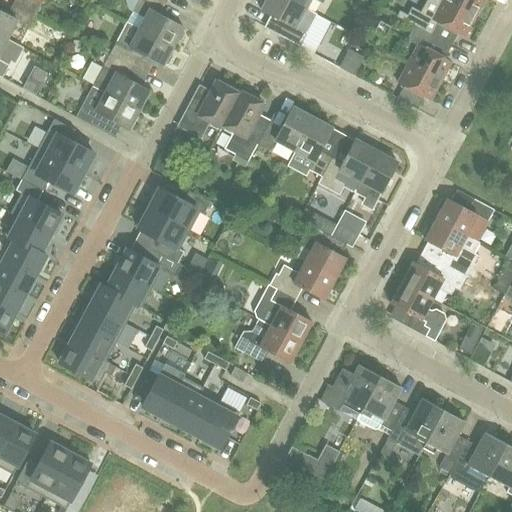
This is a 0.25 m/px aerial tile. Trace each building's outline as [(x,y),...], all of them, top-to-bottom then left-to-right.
[(39,0),(14,0),(14,2),(36,14),(43,2),(39,0)] [(160,15),(166,2),(161,0),(138,0),(132,12),(145,18),(140,29),(173,47),(176,41),(181,40),(184,34),(182,29),(183,27),(160,15)] [(300,20),(305,9),(288,0),(266,0),(261,11),(285,24),(279,35),(300,47),(311,26),(300,20)] [(288,0),(305,9),(310,0),(314,0),(323,4),(325,0),(288,0)] [(413,26),(431,35),(451,46),(458,33),(465,37),(475,18),(442,0),(441,0),(426,0),(420,11),(411,5),(406,14),(398,10),(395,16),(413,26)] [(441,0),(442,0),(475,18),(484,0),(441,0)] [(36,14),(14,2),(7,15),(0,10),(0,35),(6,39),(17,20),(29,27),(36,14)] [(451,46),(431,35),(413,26),(408,36),(409,40),(418,44),(408,64),(441,81),(451,62),(444,58),(451,46)] [(170,53),(173,47),(140,29),(134,39),(121,32),(110,54),(132,66),(139,54),(162,66),(163,64),(168,64),(172,57),(170,53)] [(24,49),(6,39),(0,35),(0,76),(2,78),(12,59),(17,61),(24,49)] [(349,49),(339,68),(354,76),(364,57),(349,49)] [(126,78),(132,66),(110,54),(93,86),(105,92),(139,110),(149,91),(126,78)] [(431,100),(441,81),(408,64),(397,83),(404,86),(397,99),(417,109),(424,97),(431,100)] [(239,94),(216,81),(204,104),(192,98),(177,126),(201,139),(210,122),(222,128),(223,126),(222,125),(239,94)] [(248,162),(257,145),(263,133),(251,127),(263,104),(240,91),(239,94),(222,125),(223,126),(233,131),(224,149),(248,162)] [(128,130),(139,110),(105,92),(95,111),(83,105),(76,117),(98,129),(105,117),(128,130)] [(295,151),(313,118),(293,107),(280,130),(268,124),(263,133),(257,145),(270,151),(275,141),(295,151)] [(322,177),(332,158),(320,151),(332,128),(313,118),(295,151),(314,162),(309,170),(322,177)] [(75,131),(54,119),(38,149),(83,174),(94,154),(70,141),(75,131)] [(360,181),(376,152),(355,140),(342,164),(332,158),(322,177),(318,184),(339,195),(350,176),(360,181)] [(83,174),(38,149),(21,180),(43,191),(48,181),(72,194),(83,174)] [(389,155),(384,156),(376,152),(360,181),(355,191),(366,197),(363,202),(364,206),(372,210),(397,163),(396,162),(395,158),(389,155)] [(163,160),(155,169),(169,181),(176,173),(163,160)] [(159,189),(148,209),(190,231),(199,212),(204,215),(210,202),(188,191),(183,202),(159,189)] [(10,213),(51,234),(61,215),(21,193),(10,213)] [(447,199),(446,200),(442,198),(437,208),(441,210),(436,219),(466,236),(477,242),(483,230),(488,221),(494,210),(474,199),(468,210),(447,199)] [(331,235),(338,223),(306,206),(300,218),(331,235)] [(190,231),(148,209),(138,229),(179,251),(190,231)] [(28,246),(41,253),(51,234),(10,213),(10,214),(14,216),(4,235),(9,238),(27,247),(28,246)] [(477,242),(466,236),(436,219),(430,229),(426,227),(421,236),(425,238),(424,240),(446,252),(440,263),(466,277),(478,255),(475,254),(481,244),(477,242)] [(331,236),(352,247),(359,235),(338,223),(331,236)] [(324,247),(330,236),(311,225),(299,246),(310,252),(304,263),(335,279),(346,259),(324,247)] [(255,228),(252,227),(249,233),(273,246),(277,240),(269,236),(255,228)] [(46,255),(41,253),(28,246),(27,247),(9,238),(0,255),(0,256),(36,275),(46,255)] [(126,249),(116,269),(152,289),(162,270),(175,277),(182,266),(160,254),(155,265),(126,249)] [(36,275),(0,256),(0,280),(25,294),(36,275)] [(198,260),(192,271),(199,275),(205,264),(198,260)] [(503,296),(511,279),(511,261),(509,260),(492,291),(503,296)] [(466,277),(440,263),(434,274),(413,262),(401,283),(432,299),(438,289),(448,294),(453,292),(456,286),(474,295),(480,284),(466,277)] [(324,300),(335,279),(304,263),(298,274),(283,266),(278,275),(276,273),(269,285),(276,289),(296,299),(302,288),(324,300)] [(152,289),(116,269),(106,287),(119,295),(118,297),(136,306),(141,309),(152,289)] [(511,279),(503,296),(511,301),(511,279)] [(0,280),(0,305),(15,314),(25,294),(0,280)] [(427,310),(432,299),(401,283),(390,303),(412,315),(406,326),(433,341),(444,320),(443,314),(436,311),(431,312),(427,310)] [(276,289),(269,285),(267,284),(255,307),(257,319),(301,343),(312,322),(290,311),(296,299),(276,289)] [(90,305),(126,324),(136,306),(118,297),(119,295),(106,287),(101,285),(90,305)] [(185,306),(201,314),(210,296),(195,287),(185,306)] [(177,302),(171,313),(178,317),(184,306),(177,302)] [(0,331),(5,334),(15,314),(0,305),(0,331)] [(126,324),(90,305),(80,324),(116,343),(126,324)] [(290,363),(301,343),(257,319),(249,333),(240,333),(233,347),(262,363),(268,352),(290,363)] [(80,324),(70,342),(106,361),(116,343),(80,324)] [(150,337),(157,341),(163,330),(156,326),(150,337)] [(177,342),(166,336),(163,344),(173,349),(177,342)] [(152,351),(157,341),(150,337),(144,347),(152,351)] [(478,343),(467,338),(461,349),(472,355),(478,343)] [(110,363),(106,361),(70,342),(59,363),(99,384),(110,363)] [(204,359),(215,365),(218,357),(208,352),(207,353),(204,359)] [(229,363),(218,357),(215,365),(225,370),(229,364),(229,363)] [(130,375),(137,379),(143,368),(135,364),(130,375)] [(362,409),(380,376),(359,365),(354,374),(343,369),(325,403),(338,411),(344,400),(362,409)] [(235,367),(230,376),(243,383),(248,374),(235,367)] [(161,371),(142,407),(162,417),(183,377),(180,381),(161,371)] [(131,389),(137,379),(130,375),(124,386),(131,389)] [(391,431),(404,407),(394,401),(401,388),(380,376),(362,409),(357,420),(377,431),(380,425),(391,431)] [(162,417),(181,428),(202,387),(183,377),(162,417)] [(204,388),(202,387),(181,428),(200,438),(219,402),(201,392),(204,388)] [(261,403),(250,398),(246,405),(257,410),(261,403)] [(423,448),(443,410),(422,399),(414,412),(404,407),(391,431),(387,438),(398,444),(399,443),(419,454),(423,448)] [(219,402),(200,438),(220,449),(239,413),(219,402)] [(454,465),(467,441),(457,435),(464,421),(443,410),(425,445),(445,455),(440,466),(451,472),(454,465)] [(0,452),(15,424),(0,415),(0,452)] [(35,434),(15,424),(0,452),(0,467),(13,475),(35,434)] [(479,494),(506,444),(485,433),(478,446),(467,441),(448,477),(479,494)] [(46,499),(70,453),(50,443),(37,467),(27,461),(16,483),(46,499)] [(324,480),(339,452),(325,444),(317,460),(292,446),(284,461),(324,480)] [(511,495),(511,446),(506,444),(488,477),(509,488),(506,492),(511,495)] [(90,464),(70,453),(46,499),(66,510),(90,464)] [(132,486),(119,510),(123,511),(160,511),(165,503),(132,486)] [(362,511),(365,507),(357,503),(352,511),(362,511)]
